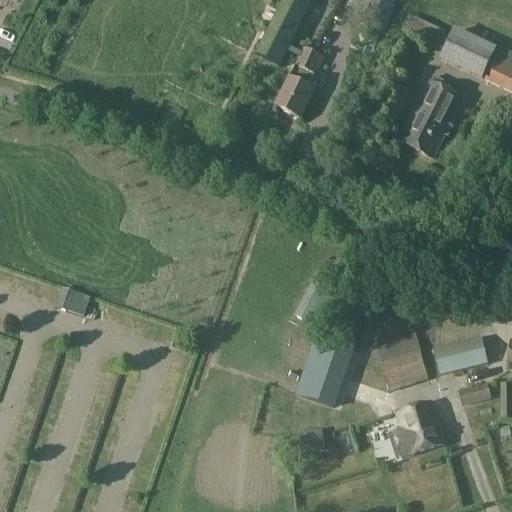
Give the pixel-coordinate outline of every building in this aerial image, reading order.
[(314,4),(306,0),(286,0),(257,61),(281,72),(288,58),(298,63),(300,58),(290,53),(314,4)] [(396,0),(372,0),(362,20),(381,30),(396,0)] [(298,63),(276,108),(299,120),(312,94),(307,91),(338,27),(320,18),(300,58),(298,63)] [(410,35),(415,24),(405,19),(400,30),(410,35)] [(417,20),(415,24),(410,35),(409,36),(444,53),(451,37),(417,20)] [(451,37),(444,53),(440,62),(482,82),(496,51),(454,31),(451,37)] [(485,82),(511,94),(511,55),(500,50),(485,82)] [(398,143),(431,160),(462,100),(441,89),(443,85),(433,79),(431,84),(429,83),(413,115),(405,111),(400,121),(408,125),(398,143)] [(0,250),(13,250),(10,212),(0,212),(0,250)] [(32,256),(28,218),(14,219),(18,257),(32,256)] [(36,264),(50,262),(46,224),(33,225),(36,264)] [(77,272),(74,234),(60,235),(63,273),(77,272)] [(82,280),(96,278),(92,240),(78,242),(82,280)] [(114,285),(111,247),(97,248),(100,286),(114,285)] [(118,292),(132,291),(129,253),(115,254),(118,292)] [(151,297),(147,259),(133,260),(137,298),(151,297)] [(152,268),(160,267),(159,259),(151,260),(152,268)] [(160,267),(152,268),(153,276),(161,275),(160,267)] [(161,275),(153,276),(153,284),(161,283),(161,275)] [(309,322),(330,283),(317,276),(295,318),(308,325),(309,322)] [(161,283),(153,284),(154,292),(162,291),(161,283)] [(61,290),(54,310),(69,315),(75,295),(61,290)] [(162,291),(154,292),(155,300),(163,299),(162,291)] [(438,379),(488,366),(480,339),(431,352),(438,379)] [(381,356),(395,352),(391,340),(378,345),(381,356)] [(428,381),(420,353),(381,366),(389,393),(428,381)] [(344,379),(307,367),(297,397),(334,409),(344,379)] [(294,371),(289,378),(296,383),(301,376),(294,371)] [(461,409),(491,401),(487,386),(457,395),(461,409)] [(444,445),(431,406),(398,416),(405,436),(395,440),(401,459),(444,445)] [(324,450),(321,433),(296,438),(299,455),(324,450)] [(286,498),(278,511),(305,511),(307,509),(286,498)]
